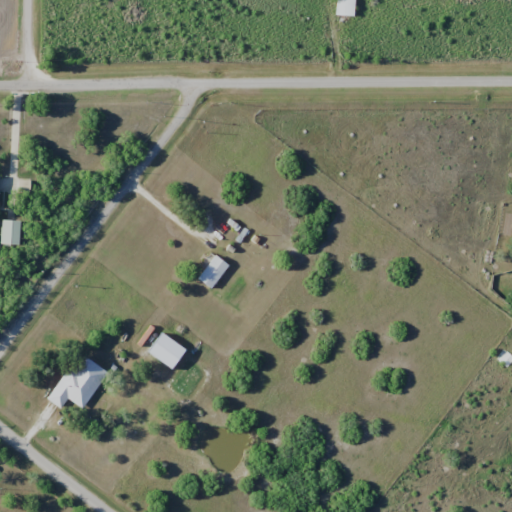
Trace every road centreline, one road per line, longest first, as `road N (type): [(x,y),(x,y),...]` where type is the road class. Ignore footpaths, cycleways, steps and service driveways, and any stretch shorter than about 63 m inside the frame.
road 1 (residential): [(0,83),(511,80)]
road 2 (residential): [(0,356),(197,82)]
road 3 (residential): [(0,428),(108,511)]
